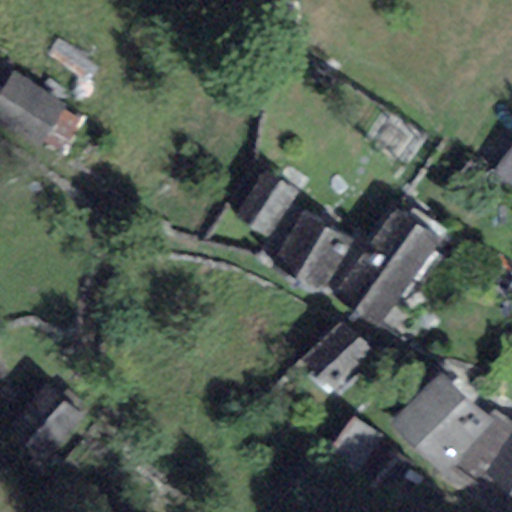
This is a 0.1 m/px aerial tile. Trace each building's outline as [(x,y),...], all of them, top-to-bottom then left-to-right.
[(0,123),(37,147),(42,140),(59,150),(78,120),(61,110),(64,104),(13,72),(0,92),(0,123)] [(298,194),(265,170),(232,215),(265,239),(298,194)] [(439,237),(394,206),(332,296),(376,326),(439,237)] [(352,237),(301,210),(271,265),(322,293),(352,237)] [(373,350),(337,318),(297,364),(333,395),(373,350)] [(488,416),(440,371),(390,425),(444,476),(454,465),(494,422),(488,416)] [(83,416),(48,384),(6,431),(41,463),(83,416)] [(511,424),(493,410),(488,416),(494,422),(454,465),(478,480),(483,475),(511,496),(511,424)] [(411,461),(353,417),(326,453),(383,497),(411,461)]
